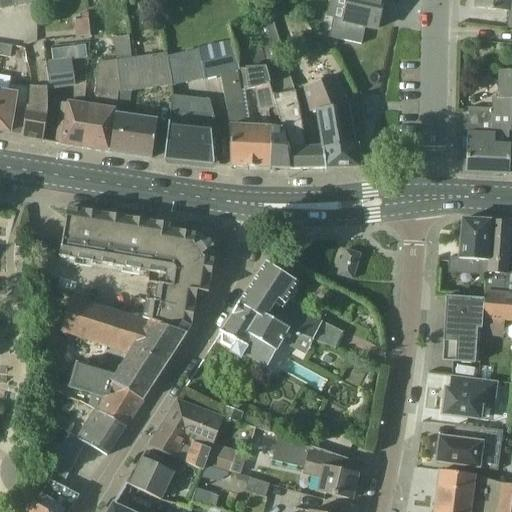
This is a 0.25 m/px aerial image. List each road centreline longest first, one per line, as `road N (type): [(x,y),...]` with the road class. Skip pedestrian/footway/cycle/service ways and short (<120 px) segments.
road 1 (residential): [(84,511),(233,274),(248,204)]
road 2 (residential): [(377,511),(398,410),(414,267),(412,200)]
road 3 (tertiary): [(248,204),(0,167)]
road 4 (residential): [(438,198),(436,0)]
road 5 (tertiary): [(248,204),(412,200)]
